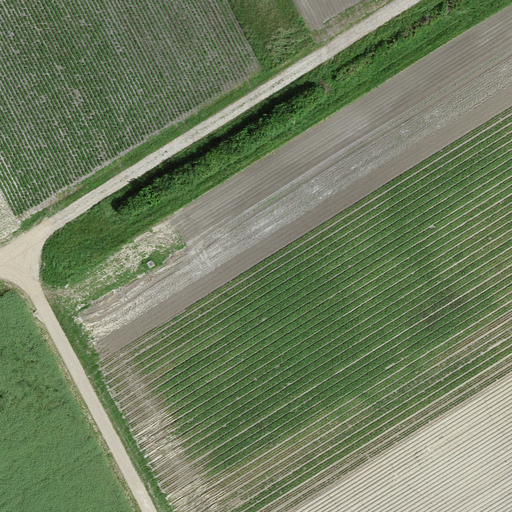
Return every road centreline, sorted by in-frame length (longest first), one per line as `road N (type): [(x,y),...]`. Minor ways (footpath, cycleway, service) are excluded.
road 1 (track): [(404,0),(0,250)]
road 2 (track): [(137,511),(0,258)]
